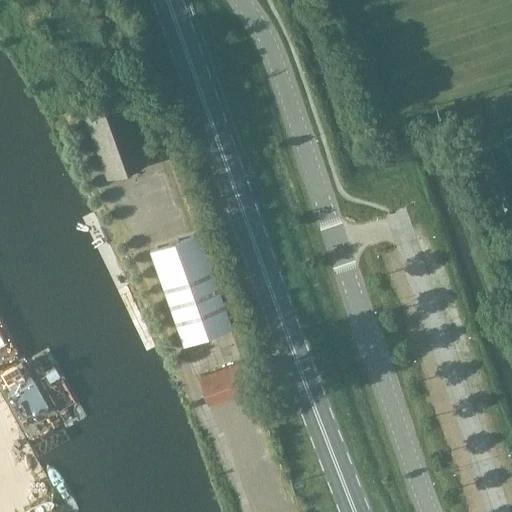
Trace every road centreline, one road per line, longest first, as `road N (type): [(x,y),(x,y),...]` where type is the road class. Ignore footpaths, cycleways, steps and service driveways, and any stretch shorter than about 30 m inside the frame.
road 1 (unclassified): [(428,511),(264,36),(240,0)]
road 2 (primary): [(354,511),(166,0)]
